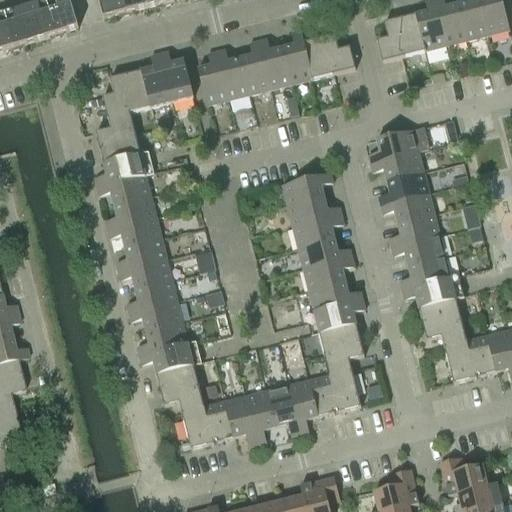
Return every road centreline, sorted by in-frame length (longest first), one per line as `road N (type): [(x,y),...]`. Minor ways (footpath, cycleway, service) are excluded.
road 1 (residential): [(149,460),(51,64)]
road 2 (residential): [(416,434),(341,139)]
road 3 (residential): [(154,511),(152,502),(416,434)]
road 4 (residential): [(64,442),(0,184)]
road 5 (residential): [(51,64),(296,0)]
road 6 (residential): [(382,128),(511,96)]
road 7 (residential): [(382,128),(350,0)]
road 8 (residential): [(215,171),(341,139)]
